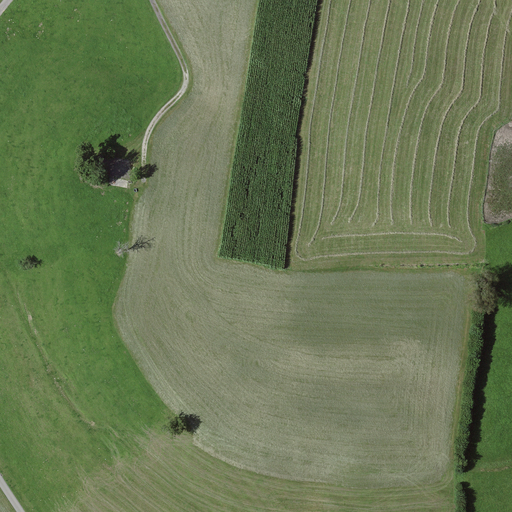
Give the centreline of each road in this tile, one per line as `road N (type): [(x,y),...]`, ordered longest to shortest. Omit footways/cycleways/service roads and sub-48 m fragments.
road 1 (unclassified): [(7,0),(0,9),(0,480),(21,511)]
road 2 (track): [(154,0),(186,78),(153,121),(142,172)]
